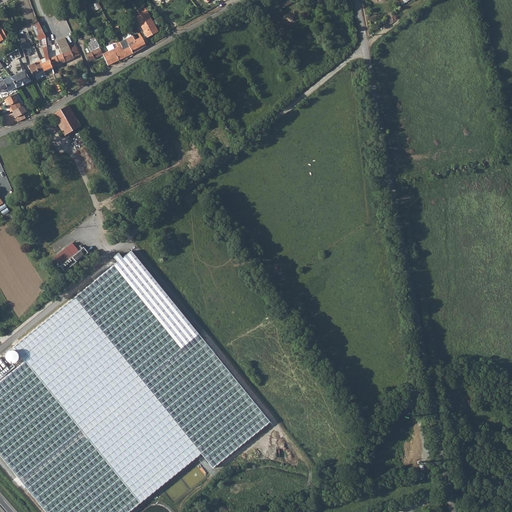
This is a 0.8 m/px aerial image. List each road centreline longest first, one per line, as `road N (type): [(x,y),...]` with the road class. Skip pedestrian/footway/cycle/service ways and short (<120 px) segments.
road 1 (unclassified): [(355,0),(451,511)]
road 2 (residential): [(0,133),(239,0)]
